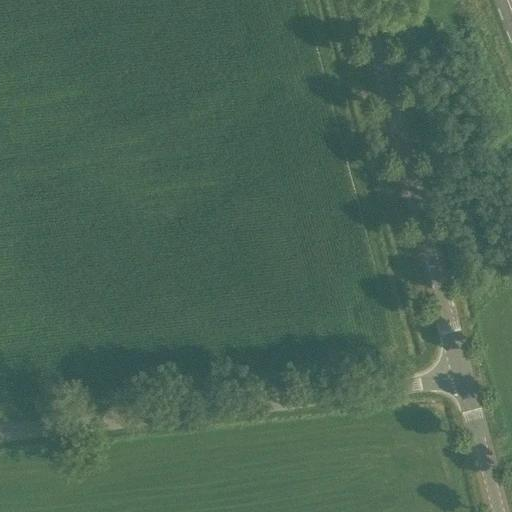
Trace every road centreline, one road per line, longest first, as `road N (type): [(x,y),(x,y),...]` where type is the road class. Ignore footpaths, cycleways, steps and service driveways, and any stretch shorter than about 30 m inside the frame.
road 1 (unclassified): [(0,428),(462,382)]
road 2 (unclassified): [(462,382),(361,0)]
road 3 (unclassified): [(496,511),(462,382)]
